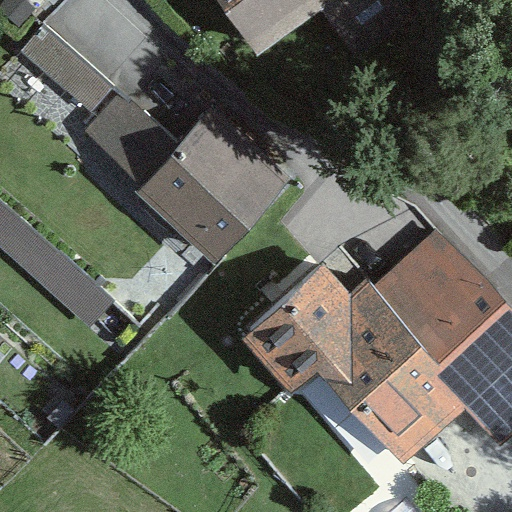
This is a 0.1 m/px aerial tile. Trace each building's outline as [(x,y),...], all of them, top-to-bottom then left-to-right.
[(406,0),(228,0),(268,54),(325,13),(350,48),(410,4),(406,0)] [(292,184),(214,113),(134,199),(211,271),(292,184)] [(0,244),(94,318),(116,290),(0,199),(0,244)] [(363,418),(496,296),(439,234),(377,291),(371,284),(355,298),(330,270),(248,344),(300,399),(325,377),(363,418)] [(511,313),(496,296),(363,418),(407,466),(467,412),(503,451),(511,442),(511,313)]
